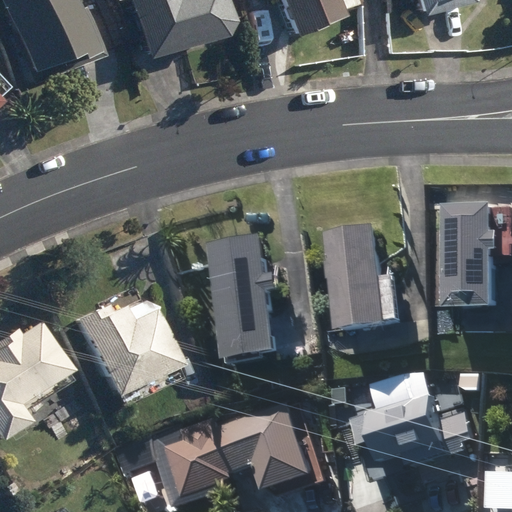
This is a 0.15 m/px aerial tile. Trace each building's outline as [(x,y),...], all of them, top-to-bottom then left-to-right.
[(21,73),(25,85),(98,60),(81,10),(73,13),(68,0),(0,0),(0,25),(17,74),(21,73)] [(117,0),(132,59),(209,40),(220,22),(214,0),(117,0)] [(269,0),(284,38),(306,29),(305,26),(333,15),(350,9),(346,0),(269,0)] [(402,0),(407,17),(457,5),(456,0),(402,0)] [(443,209),(443,311),(492,311),(492,254),(498,254),(498,251),(507,251),(506,210),(491,210),(491,209),(443,209)] [(327,236),(336,335),(387,330),(387,325),(399,324),(395,279),(381,280),(376,231),(327,236)] [(210,247),(225,365),(278,357),(270,295),(279,294),(277,278),(268,280),(262,240),(210,247)] [(68,320),(100,397),(168,369),(144,311),(148,309),(137,304),(117,312),(116,309),(102,314),(99,307),(68,320)] [(0,434),(18,424),(7,405),(62,372),(33,323),(13,335),(10,330),(0,336),(0,434)] [(300,390),(301,401),(315,399),(314,389),(300,390)] [(448,402),(460,402),(460,391),(448,391),(448,402)] [(332,395),(332,412),(343,412),(343,395),(332,395)] [(405,459),(409,471),(466,452),(464,446),(477,441),(466,411),(438,420),(432,400),(414,406),(414,403),(350,424),(359,451),(374,445),(381,467),(405,459)] [(259,468),(267,495),(317,479),(307,450),(318,446),(307,413),(296,416),(295,410),(216,436),(230,477),(259,468)]
